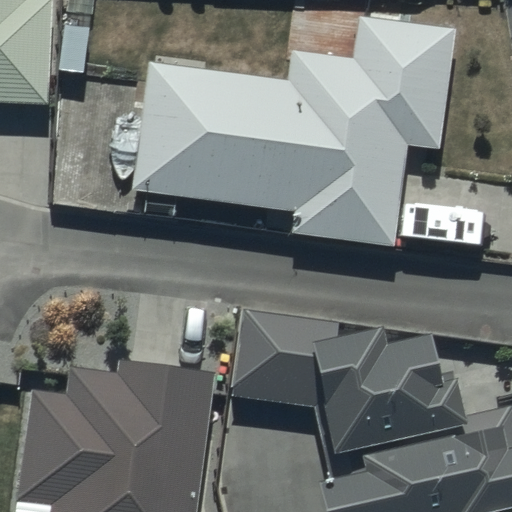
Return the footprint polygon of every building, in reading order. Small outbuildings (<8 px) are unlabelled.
[(0,0),(0,110),(49,113),(55,4),(30,2),(30,0),(0,0)] [(437,156),(454,33),(357,20),(350,67),(292,58),(288,85),(147,65),(128,198),(291,220),(288,239),(392,253),(406,152),(437,156)] [(377,359),(333,368),(336,337),(241,324),(230,408),(316,418),(330,483),(464,453),(458,427),(454,409),(436,413),(426,364),(380,373),(377,359)] [(63,408),(29,403),(14,511),(194,511),(211,388),(119,376),(117,391),(66,384),(63,408)] [(511,511),(511,439),(507,417),(458,427),(464,453),(330,483),(335,505),(313,510),(313,511),(511,511)]
